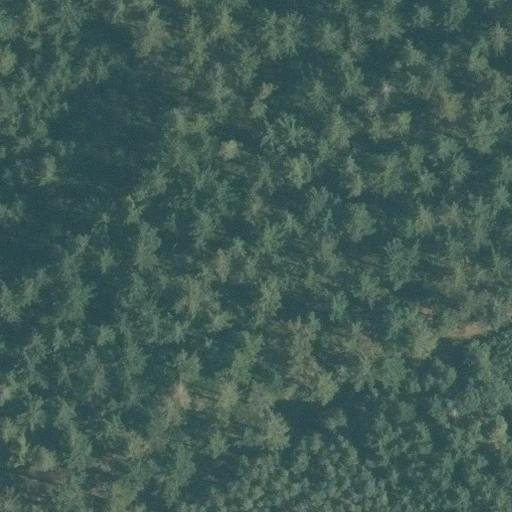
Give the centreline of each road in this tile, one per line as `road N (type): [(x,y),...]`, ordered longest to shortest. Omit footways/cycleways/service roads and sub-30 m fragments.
road 1 (track): [(511,486),(292,0)]
road 2 (track): [(150,511),(511,307)]
